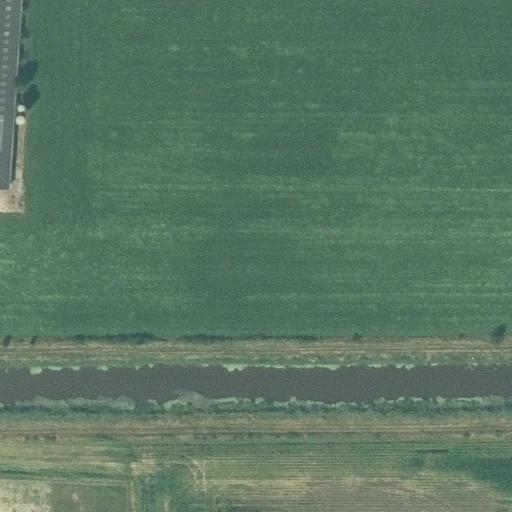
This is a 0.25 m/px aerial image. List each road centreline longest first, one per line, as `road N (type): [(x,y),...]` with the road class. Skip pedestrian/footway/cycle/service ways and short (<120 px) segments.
road 1 (track): [(0,437),(511,429)]
road 2 (track): [(511,355),(0,356)]
